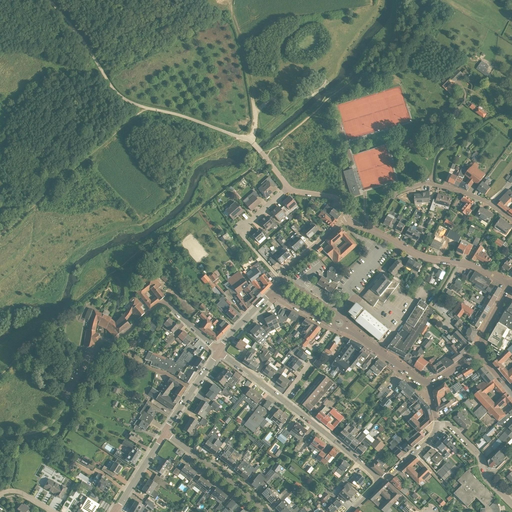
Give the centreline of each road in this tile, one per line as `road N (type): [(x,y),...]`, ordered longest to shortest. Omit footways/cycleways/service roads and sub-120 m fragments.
road 1 (residential): [(509,285),(372,231)]
road 2 (track): [(249,140),(255,118),(232,0)]
road 3 (residential): [(113,342),(165,302),(218,350)]
road 4 (residential): [(381,482),(281,399)]
road 5 (residential): [(264,511),(163,431)]
